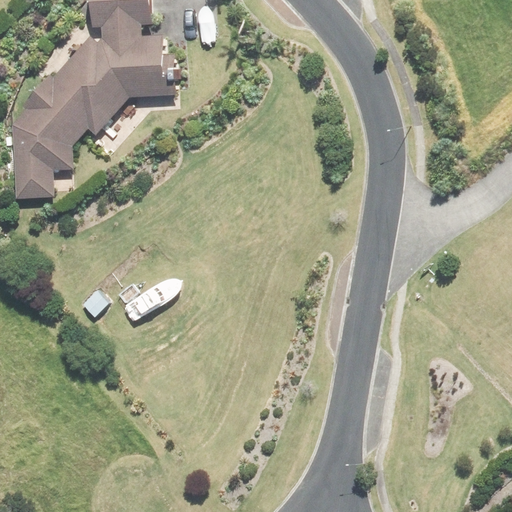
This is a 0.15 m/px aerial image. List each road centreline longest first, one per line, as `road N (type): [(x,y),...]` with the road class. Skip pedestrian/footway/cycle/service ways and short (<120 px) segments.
road 1 (residential): [(329,511),(376,222)]
road 2 (residential): [(376,222),(386,137),(378,107),(348,40),(314,0)]
road 3 (residential): [(376,222),(476,202),(511,169)]
